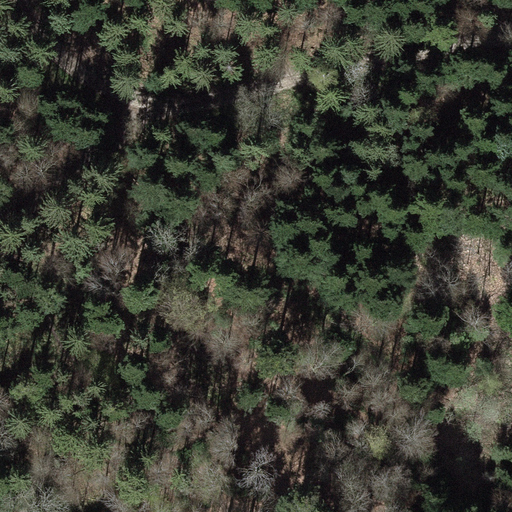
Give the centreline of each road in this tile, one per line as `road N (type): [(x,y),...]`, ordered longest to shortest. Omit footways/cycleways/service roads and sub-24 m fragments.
road 1 (track): [(28,0),(59,81),(88,113),(117,121),(174,118),(356,59),(511,28)]
road 2 (track): [(0,221),(117,121)]
